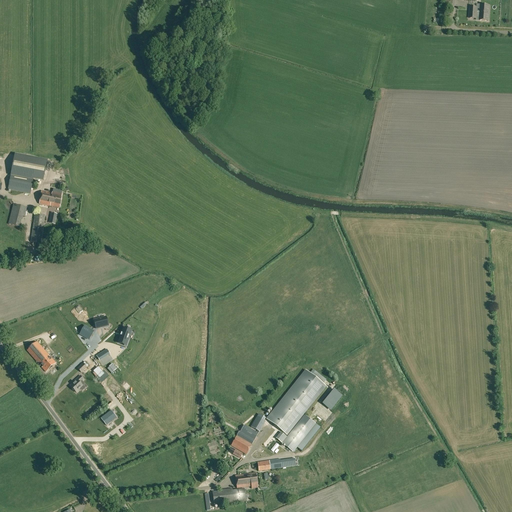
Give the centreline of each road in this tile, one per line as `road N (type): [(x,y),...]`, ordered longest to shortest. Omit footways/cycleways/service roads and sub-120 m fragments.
road 1 (unclassified): [(0,346),(128,511)]
road 2 (track): [(0,320),(130,272),(159,283),(143,297)]
